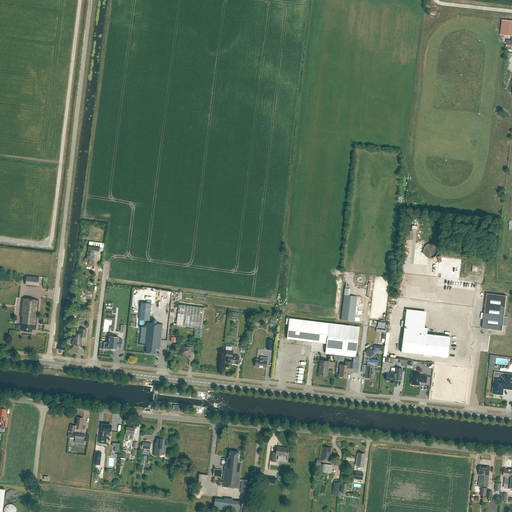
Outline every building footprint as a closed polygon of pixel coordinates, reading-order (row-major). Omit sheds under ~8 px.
[(88,252),(87,259),(85,258),(85,262),(87,262),(87,263),(91,264),(92,260),(93,260),(94,253),(96,253),(96,251),(103,252),(104,244),(90,242),(88,252)] [(506,326),(507,317),(504,317),(507,296),(487,294),(484,314),(482,329),(488,329),(488,330),(491,330),(502,331),(503,326),(506,326)] [(344,296),(341,320),(354,322),(357,298),(356,298),(344,296)] [(36,330),(39,301),(23,299),(20,317),(22,317),(21,324),(23,325),(22,332),(32,333),(32,330),(36,330)] [(152,304),(142,303),(140,320),(150,321),(152,304)] [(202,329),(205,308),(179,305),(176,326),(202,329)] [(448,358),(450,337),(427,334),(427,328),(424,328),(426,315),(406,312),(401,352),(448,358)] [(355,358),(359,327),(337,324),(289,319),(287,339),(327,344),(325,354),(355,358)] [(160,349),(163,325),(147,323),(144,343),(145,343),(145,347),(147,347),(146,353),(156,355),(157,349),(160,350),(160,349)] [(384,331),(380,331),(380,327),(374,327),(374,338),(379,338),(379,336),(383,336),(384,331)] [(86,338),(87,330),(80,329),(80,334),(74,334),(74,341),(72,341),(72,345),(73,345),(81,346),(82,337),(86,338)] [(388,355),(390,331),(387,331),(386,342),(379,341),(379,344),(385,345),(384,355),(388,355)] [(119,337),(111,336),(111,337),(111,342),(109,342),(108,348),(115,349),(116,347),(118,348),(122,348),(123,339),(119,339),(119,337)] [(194,353),(195,346),(187,345),(187,347),(182,346),(181,355),(190,356),(191,353),(194,353)] [(238,365),(239,357),(232,356),(233,351),(227,351),(226,358),(228,359),(227,363),(238,365)] [(268,361),(269,358),(263,358),(263,361),(256,360),(255,367),(266,368),(267,361),(268,361)] [(327,376),(329,362),(320,361),(319,375),(327,376)] [(352,369),(353,362),(346,362),(345,366),(341,365),(339,377),(347,378),(348,368),(352,369)] [(373,379),(374,367),(366,366),(365,378),(373,379)] [(398,384),(398,380),(401,381),(402,378),(403,369),(395,368),(391,368),(391,373),(391,375),(387,374),(386,381),(390,381),(390,383),(398,384)] [(426,383),(427,376),(420,376),(421,374),(413,373),(411,385),(419,386),(420,382),(426,383)] [(502,389),(504,388),(505,389),(511,389),(511,374),(495,373),(493,394),(503,395),(503,390),(502,389)] [(82,430),(84,419),(77,418),(76,426),(70,425),(69,431),(75,432),(76,429),(82,430)] [(111,432),(111,426),(103,425),(102,429),(101,429),(99,443),(106,444),(107,432),(111,432)] [(134,434),(135,428),(127,427),(126,433),(130,434),(130,439),(133,439),(134,434)] [(164,440),(157,439),(157,443),(155,442),(153,456),(154,456),(154,455),(157,456),(159,456),(159,454),(161,454),(164,454),(164,455),(165,455),(165,448),(163,448),(164,440)] [(288,457),(288,449),(281,448),(281,447),(277,447),(276,453),(272,452),(271,462),(276,462),(277,455),(288,457)] [(330,462),(332,448),(323,447),(321,461),(330,462)] [(239,461),(240,453),(230,452),(229,458),(227,458),(227,462),(225,462),(222,486),(239,488),(240,481),(242,482),(240,493),(251,494),(253,481),(240,479),(242,461),(239,461)] [(364,455),(364,454),(359,453),(359,454),(358,454),(356,466),(364,467),(365,455),(364,455)] [(331,473),(332,465),(321,464),(319,472),(320,472),(327,473),(331,473)] [(484,478),(486,467),(480,466),(479,475),(480,475),(479,486),(488,487),(488,485),(484,485),(485,483),(485,478),(484,478)] [(221,477),(222,470),(214,469),(213,476),(221,477)] [(362,480),(363,473),(355,472),(354,479),(362,480)]
